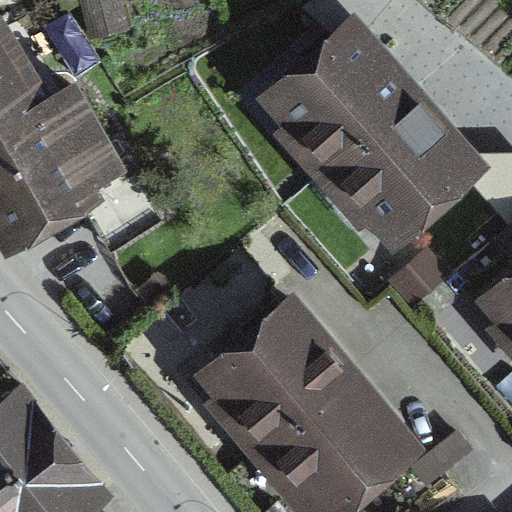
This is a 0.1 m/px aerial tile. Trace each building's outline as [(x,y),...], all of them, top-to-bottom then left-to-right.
[(85,0),(94,31),(122,23),(116,0),(85,0)] [(272,92),(333,161),(413,92),(352,22),(272,92)] [(164,215),(133,160),(121,166),(76,87),(52,100),(39,75),(24,83),(0,38),(0,205),(13,229),(78,191),(110,246),(164,215)] [(473,160),(413,92),(333,161),(394,230),(473,160)] [(394,282),(412,303),(447,272),(429,251),(394,282)] [(511,316),(511,273),(491,292),(511,316)] [(209,367),(271,440),(350,370),(290,299),(209,367)] [(409,440),(350,370),(271,440),(328,508),(409,440)] [(95,511),(80,493),(86,488),(22,403),(0,421),(0,511),(95,511)]
